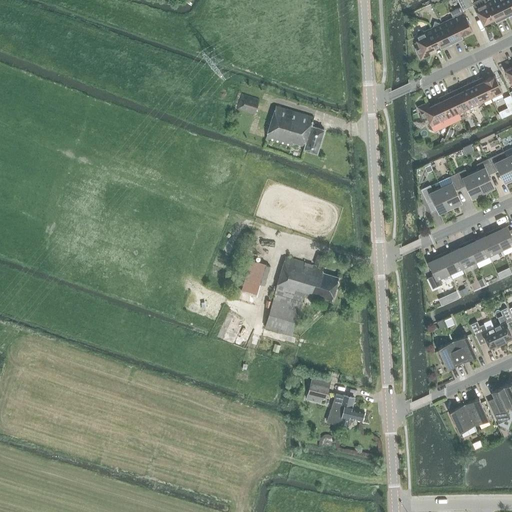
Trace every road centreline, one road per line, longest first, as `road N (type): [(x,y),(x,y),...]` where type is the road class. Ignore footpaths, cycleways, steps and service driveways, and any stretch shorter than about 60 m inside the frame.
road 1 (secondary): [(380,259),(371,102)]
road 2 (secondary): [(389,413),(380,259)]
road 3 (residential): [(371,102),(511,39)]
road 4 (residential): [(380,259),(511,201)]
road 5 (residential): [(389,413),(511,361)]
